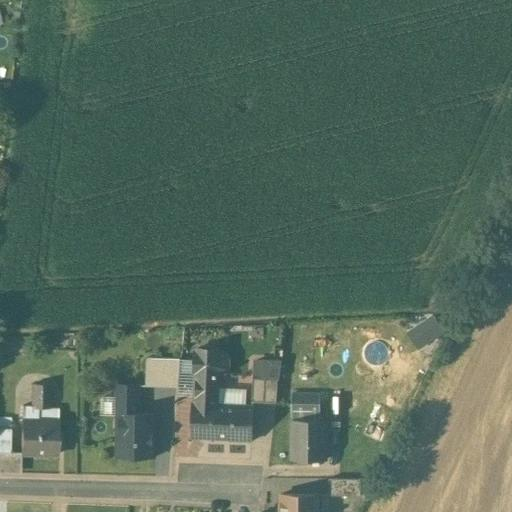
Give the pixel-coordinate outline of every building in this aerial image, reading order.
[(432,315),(405,331),(415,348),(442,333),(432,315)] [(247,405),(211,404),(213,372),(217,372),(221,367),(222,357),(217,351),(214,351),(214,348),(192,348),(192,351),(190,350),(189,371),(191,371),(190,403),(188,403),(187,434),(225,435),(225,438),(245,438),(245,440),(246,440),(247,405)] [(175,358),(142,357),(141,385),(173,386),(175,358)] [(276,379),(253,378),(252,401),(275,402),(276,379)] [(55,408),(45,407),(46,384),(30,384),(29,407),(23,406),(23,419),(19,419),(18,453),(54,454),(55,408)] [(136,412),(136,384),(112,384),(111,413),(114,413),(114,437),(112,437),(112,447),(114,448),(114,455),(149,455),(149,412),(136,412)] [(319,393),(292,393),(292,409),(319,409),(319,393)] [(319,409),(292,409),(292,419),(291,419),(291,457),(325,457),(325,419),(319,419),(319,409)] [(8,418),(0,417),(0,452),(7,453),(8,418)] [(358,484),(327,482),(327,499),(359,501),(358,484)] [(316,511),(316,496),(280,496),(279,511),(316,511)]
